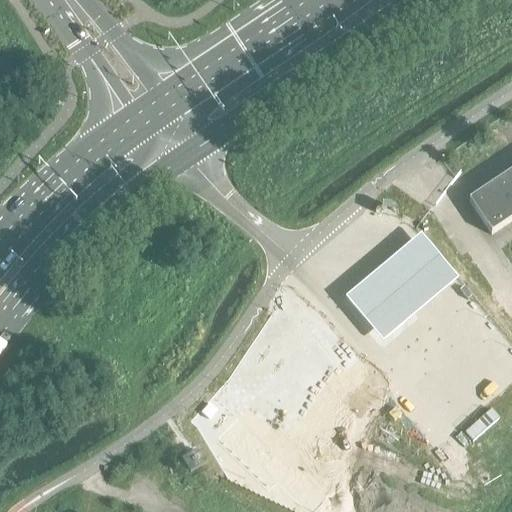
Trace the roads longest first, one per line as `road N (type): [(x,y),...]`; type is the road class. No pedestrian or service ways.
road 1 (primary): [(187,154),(417,0)]
road 2 (primary): [(0,329),(86,228),(187,154)]
road 3 (primary): [(139,124),(48,195),(0,247)]
road 4 (primary): [(317,0),(170,101)]
road 5 (unclassified): [(47,0),(139,124)]
road 6 (unclassified): [(294,260),(187,154)]
road 7 (unclassified): [(170,101),(89,0)]
